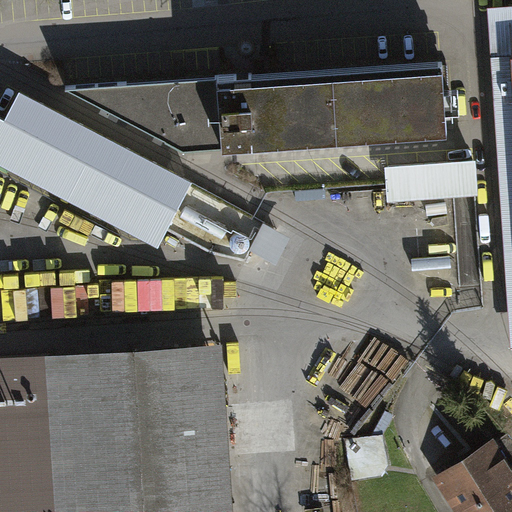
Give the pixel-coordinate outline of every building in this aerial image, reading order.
[(511,347),(511,7),(488,9),(511,348),(511,347)] [(453,132),(447,64),(347,71),(217,79),(71,89),(183,150),(227,146),(227,151),(453,132)] [(19,90),(5,117),(0,114),(0,159),(160,246),(194,181),(19,90)] [(476,162),(389,169),(392,202),(479,196),(476,162)] [(293,237),(265,222),(251,250),(278,264),(293,237)] [(236,511),(226,336),(0,349),(0,511),(236,511)] [(382,432),(346,437),(352,479),(388,474),(382,432)] [(511,511),(511,465),(493,436),(433,474),(457,511),(511,511)]
